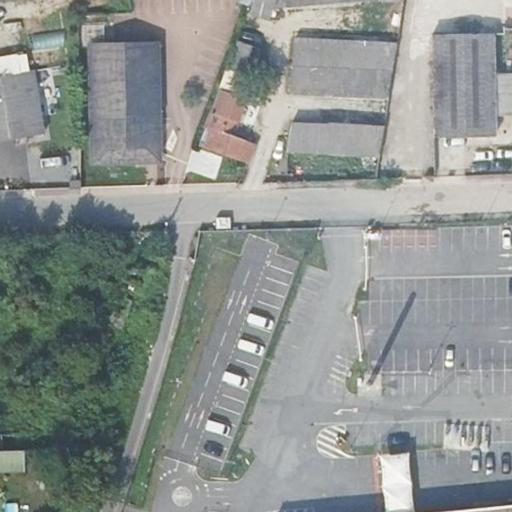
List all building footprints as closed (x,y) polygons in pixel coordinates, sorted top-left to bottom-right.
[(232,0),(166,0),(165,28),(189,30),(188,45),(230,48),(232,0)] [(255,0),(251,13),(266,18),(270,9),(374,0),(255,0)] [(493,24),(511,23),(511,5),(492,6),(493,24)] [(511,73),(496,74),(495,34),(433,35),(434,136),(496,135),(495,115),(511,115),(511,73)] [(288,91),(389,98),(397,43),(295,37),(293,67),(288,91)] [(227,68),(229,69),(239,73),(249,45),(236,40),(227,68)] [(144,146),(159,145),(157,43),(91,45),(93,162),(145,161),(144,146)] [(0,140),(43,133),(34,69),(0,74),(0,140)] [(235,108),(215,100),(212,109),(231,117),(235,108)] [(234,135),(240,120),(231,117),(212,109),(205,127),(211,129),(205,148),(247,162),(255,144),(234,135)] [(287,152),(379,157),(384,127),(292,122),(287,152)] [(159,161),(159,145),(144,146),(145,161),(159,161)] [(155,243),(142,240),(135,261),(124,258),(116,285),(138,292),(155,243)] [(101,288),(91,314),(118,326),(129,299),(101,288)] [(0,471),(25,471),(24,450),(0,450),(0,471)] [(382,485),(384,511),(415,511),(412,483),(409,451),(379,454),(382,485)]
